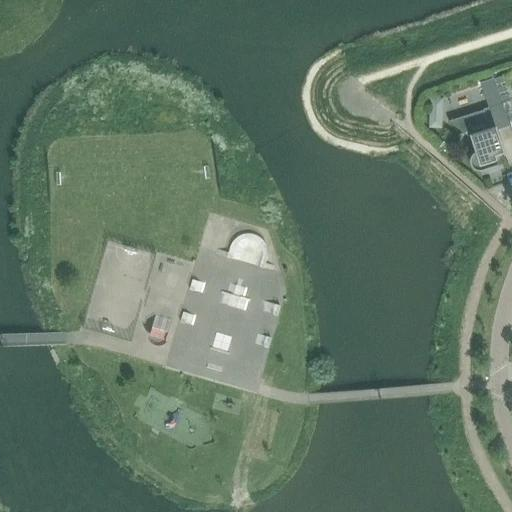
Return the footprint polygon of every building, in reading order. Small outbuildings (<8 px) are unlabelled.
[(502,103),(511,99),(511,91),(506,74),(494,78),(502,103)] [(489,107),(502,103),(494,78),(481,82),(489,107)] [(443,98),(430,97),(429,116),(443,111),(443,98)] [(468,135),(471,134),(476,150),(472,152),(469,157),(470,162),(473,167),(477,169),(482,169),(483,172),(501,166),(500,163),(506,161),(492,119),(486,116),(484,109),(449,120),(449,121),(468,135)] [(263,241),(241,240),(239,261),(262,262),(263,241)]
